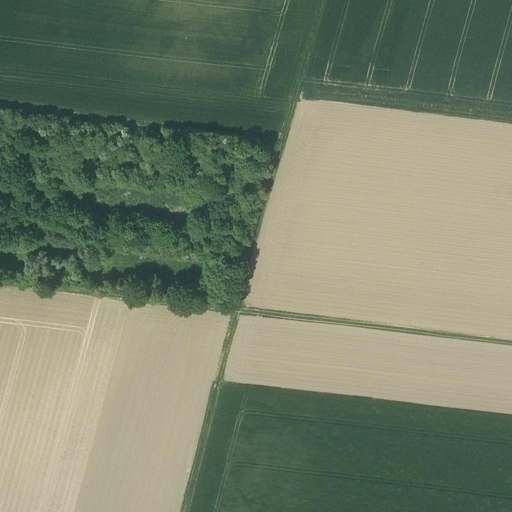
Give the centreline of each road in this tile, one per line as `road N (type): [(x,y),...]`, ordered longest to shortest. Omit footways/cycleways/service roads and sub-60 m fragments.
road 1 (track): [(243,316),(327,0)]
road 2 (track): [(511,347),(243,316)]
road 3 (track): [(0,290),(243,316)]
road 4 (track): [(243,316),(189,511)]
